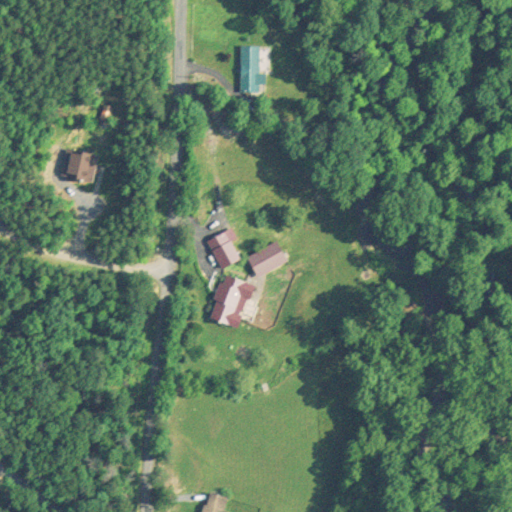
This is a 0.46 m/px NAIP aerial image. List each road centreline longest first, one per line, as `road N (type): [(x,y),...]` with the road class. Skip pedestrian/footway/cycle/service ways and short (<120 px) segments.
road 1 (residential): [(145,511),(169,268),(181,0)]
road 2 (residential): [(169,268),(28,240),(0,221)]
